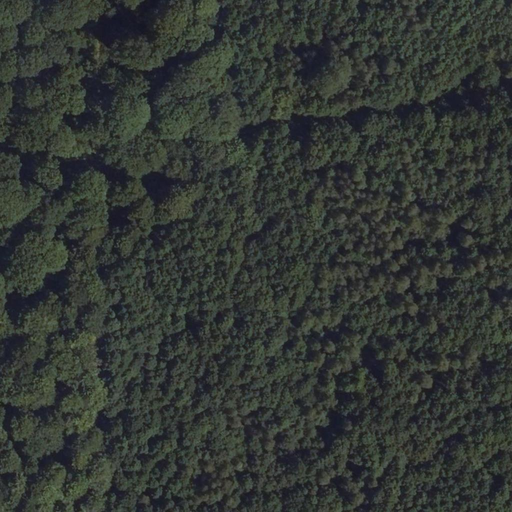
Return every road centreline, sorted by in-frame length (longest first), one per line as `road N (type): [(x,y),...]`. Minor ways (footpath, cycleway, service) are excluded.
road 1 (track): [(511,103),(0,188)]
road 2 (track): [(98,511),(103,0)]
